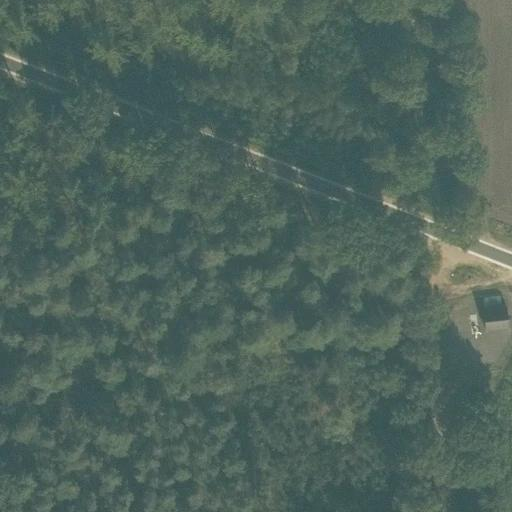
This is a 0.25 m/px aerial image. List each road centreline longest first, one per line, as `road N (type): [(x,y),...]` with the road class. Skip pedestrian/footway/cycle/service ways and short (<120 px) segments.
road 1 (unclassified): [(511,261),(0,53)]
road 2 (track): [(458,511),(434,325)]
